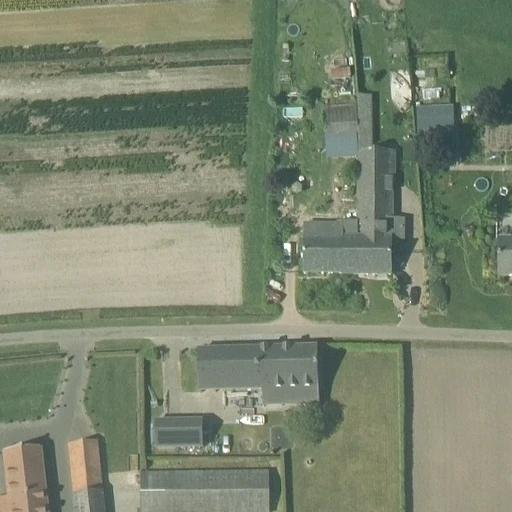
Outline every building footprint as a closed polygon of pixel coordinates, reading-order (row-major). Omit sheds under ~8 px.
[(358,138),(356,105),(324,107),(326,140),(358,138)] [(417,143),(455,141),(453,107),(416,109),(417,143)] [(356,242),(356,276),(391,276),(391,241),(390,242),(390,227),(391,227),(391,176),(391,155),(361,155),(361,227),(361,242),(356,242)] [(306,242),(304,242),(304,276),(356,276),(356,242),(354,242),(355,224),(341,224),(341,227),(306,226),(306,242)] [(511,242),(499,243),(499,277),(511,277),(511,242)] [(318,391),(318,369),(317,349),(198,353),(199,394),(318,391)] [(155,423),(155,450),(203,449),(203,423),(155,423)] [(70,446),(76,511),(105,511),(99,443),(70,446)] [(47,511),(39,450),(3,454),(9,511),(47,511)] [(269,511),(269,474),(140,477),(140,511),(269,511)]
